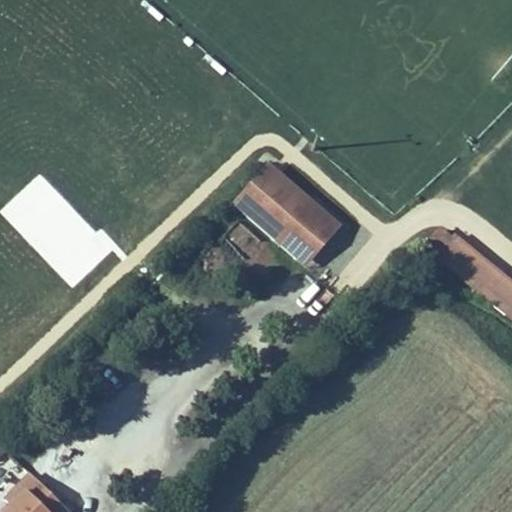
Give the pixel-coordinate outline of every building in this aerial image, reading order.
[(306,268),(338,231),(264,168),(263,170),(327,225),(297,260),(306,268)] [(327,225),(263,170),(232,205),(297,260),(327,225)] [(229,242),(250,252),(258,237),(237,226),(229,242)] [(511,284),(453,237),(451,240),(439,231),(429,243),(441,252),(436,258),(511,320),(511,284)] [(67,511),(30,475),(4,502),(10,507),(5,511),(67,511)]
